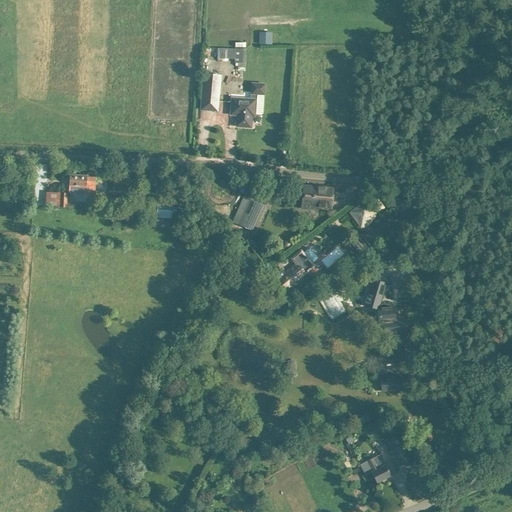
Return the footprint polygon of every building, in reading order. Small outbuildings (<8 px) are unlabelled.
[(220,51),(220,62),(246,62),(246,52),(220,51)] [(204,74),(202,100),(218,101),(220,75),(204,74)] [(251,100),(232,99),(231,112),(237,112),(237,123),(237,125),(239,126),(240,127),(247,127),(248,126),(250,125),(251,124),(251,113),(254,113),(255,100),(257,98),(258,97),(258,94),(263,95),(264,85),(252,84),(251,100)] [(87,177),(70,176),(69,193),(94,195),(95,178),(87,178),(87,177)] [(303,186),(302,203),(301,208),(318,209),(318,207),(331,208),(332,188),(303,186)] [(0,202),(20,203),(20,190),(0,188),(0,202)] [(232,221),(252,230),(263,205),(244,196),(232,221)] [(364,202),(350,213),(361,227),(362,226),(363,227),(371,221),(370,220),(375,216),(374,214),(382,207),(377,201),(368,207),(364,202)] [(393,217),(379,226),(381,229),(395,220),(393,217)] [(361,251),(352,241),(351,243),(359,252),(361,251)] [(398,245),(376,245),(377,266),(399,266),(398,245)] [(282,270),(273,277),(286,293),(293,287),(291,285),(313,266),(311,264),(318,258),(309,247),(302,254),(301,252),(299,253),(297,251),(292,256),(293,258),(292,259),(296,264),(285,273),(282,270)] [(340,262),(337,259),(343,254),(339,250),(324,263),(330,270),(340,262)] [(379,305),(385,284),(381,282),(380,269),(372,270),(372,280),(369,279),(367,286),(370,287),(365,305),(378,309),(379,322),(382,322),(384,335),(403,333),(402,320),(395,320),(393,308),(392,308),(391,304),(379,305)] [(320,297),(330,317),(343,310),(333,291),(320,297)] [(400,389),(398,377),(381,379),(382,391),(400,389)] [(374,407),(354,421),(360,429),(379,416),(374,407)] [(374,421),(366,425),(371,434),(379,429),(374,421)] [(400,445),(389,451),(398,467),(404,463),(406,466),(413,462),(409,455),(408,456),(406,453),(405,454),(400,445)] [(385,465),(379,468),(373,458),(366,461),(368,465),(364,467),(366,471),(370,468),(372,472),(371,472),(377,482),(390,476),(385,465)] [(254,511),(262,511),(258,501),(252,504),(254,511)]
